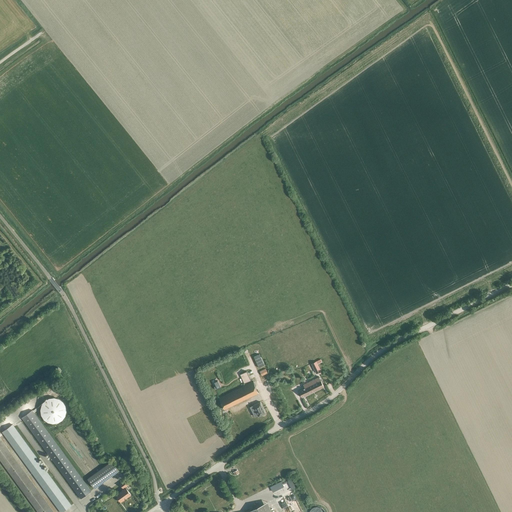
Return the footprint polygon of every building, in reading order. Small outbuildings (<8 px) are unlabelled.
[(254,357),(259,368),(264,365),(259,354),(254,357)] [(316,374),(321,371),(316,362),(312,364),(316,374)] [(240,374),(245,383),(251,380),(247,371),(240,374)] [(299,391),(302,397),(324,386),(319,377),(303,385),(305,388),(299,391)] [(224,409),(259,393),(254,381),(219,398),(224,409)] [(45,400),(45,401),(44,402),(43,403),(42,404),(42,405),(42,406),(41,407),(41,408),(41,409),(41,410),(41,411),(41,412),(41,413),(42,414),(42,415),(43,416),(43,417),(44,418),(45,419),(46,420),(47,421),(48,421),(49,422),(50,422),(51,422),(52,422),(53,422),(54,422),(55,422),(56,422),(57,422),(58,422),(59,421),(60,421),(61,420),(62,419),(63,418),(64,417),(64,416),(65,415),(65,414),(66,413),(66,412),(66,411),(66,410),(66,409),(66,408),(66,407),(65,406),(65,405),(64,404),(64,403),(63,402),(62,401),(61,400),(60,400),(59,399),(58,399),(57,398),(56,398),(55,398),(54,398),(53,398),(52,398),(51,398),(50,398),(49,398),(48,399),(47,399),(46,400),(45,400)] [(253,405),(250,407),(255,416),(258,415),(259,417),(266,413),(260,402),(253,405)] [(81,498),(91,491),(32,410),(29,412),(27,410),(23,413),(25,415),(22,417),(81,498)] [(60,511),(61,511),(71,505),(12,424),(9,427),(8,424),(4,427),(5,429),(2,432),(60,511)] [(0,459),(38,511),(53,511),(0,438),(0,459)] [(95,488),(119,470),(112,461),(88,478),(95,488)] [(129,484),(125,479),(120,483),(123,488),(129,484)] [(116,495),(121,502),(131,494),(126,488),(116,495)] [(272,511),(267,502),(250,510),(246,511),(272,511)]
